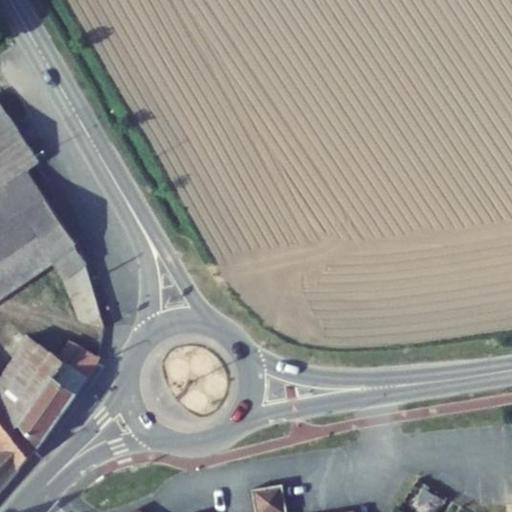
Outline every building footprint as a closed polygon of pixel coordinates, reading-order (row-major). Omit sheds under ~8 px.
[(3,103),(0,104),(0,122),(10,117),(3,103)] [(0,122),(0,185),(38,164),(10,117),(0,122)] [(0,293),(51,262),(77,302),(104,298),(27,176),(0,191),(0,293)] [(0,459),(20,437),(0,416),(0,415),(39,367),(60,382),(74,363),(47,343),(33,362),(5,341),(0,348),(0,459)] [(0,415),(0,416),(20,437),(60,382),(39,367),(0,415)] [(286,511),(283,488),(250,493),(253,511),(132,511),(286,511)]
